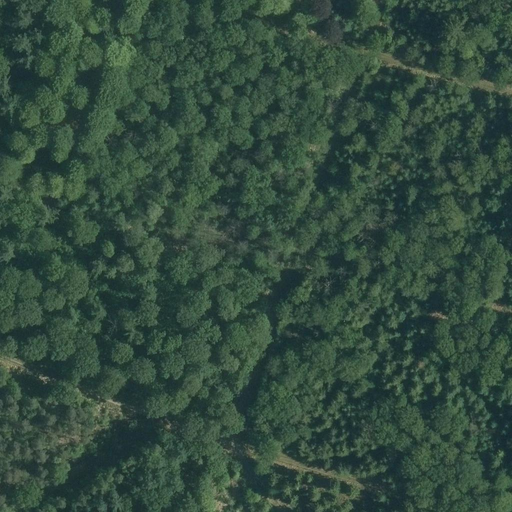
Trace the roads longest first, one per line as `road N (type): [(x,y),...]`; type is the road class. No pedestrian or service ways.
road 1 (track): [(222,440),(375,0)]
road 2 (track): [(511,91),(193,0)]
road 3 (track): [(469,511),(222,440)]
road 4 (track): [(0,354),(222,440)]
